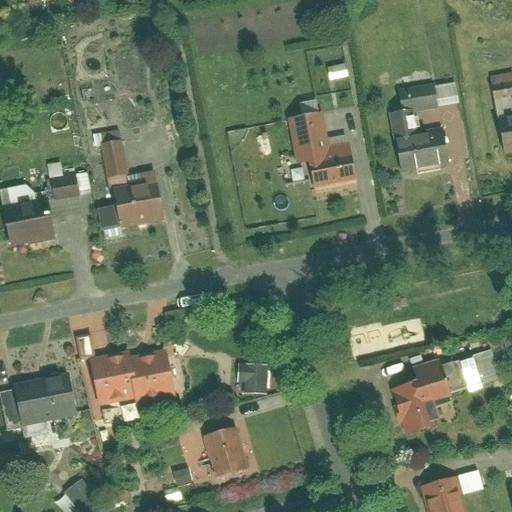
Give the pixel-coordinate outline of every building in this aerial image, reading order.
[(348,142),(331,145),(325,112),(288,119),(296,164),(308,162),(312,188),(355,181),(348,142)] [(511,113),(497,116),(504,155),(511,153),(511,113)] [(394,136),(400,173),(448,165),(442,128),(394,136)] [(120,132),(97,135),(98,143),(121,140),(120,132)] [(101,145),(119,229),(163,220),(154,178),(131,182),(122,141),(101,145)] [(82,195),(90,195),(89,173),(78,174),(78,188),(57,189),(58,212),(82,210),(82,195)] [(76,176),(51,178),(52,188),(77,186),(76,176)] [(3,207),(11,246),(27,242),(28,245),(53,240),(44,198),(3,207)] [(97,406),(133,399),(134,405),(174,397),(165,350),(132,357),(131,351),(88,359),(97,406)] [(433,424),(425,403),(451,393),(439,358),(412,368),(415,377),(390,386),(407,433),(433,424)] [(237,384),(244,384),(243,393),(266,395),(268,365),(246,364),(245,367),(239,366),(237,384)] [(12,383),(21,426),(73,415),(64,372),(12,383)] [(203,436),(215,478),(248,468),(236,427),(203,436)] [(420,486),(426,511),(466,511),(456,476),(420,486)] [(80,510),(97,498),(84,479),(67,491),(80,510)]
